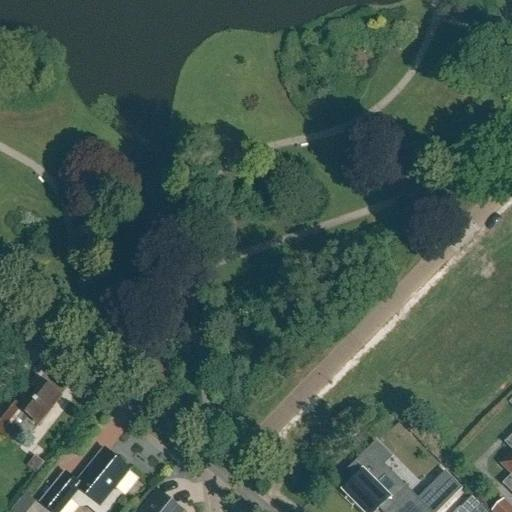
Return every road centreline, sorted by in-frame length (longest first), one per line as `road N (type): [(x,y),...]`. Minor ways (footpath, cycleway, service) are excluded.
road 1 (residential): [(220,474),(511,182)]
road 2 (residential): [(220,474),(16,309)]
